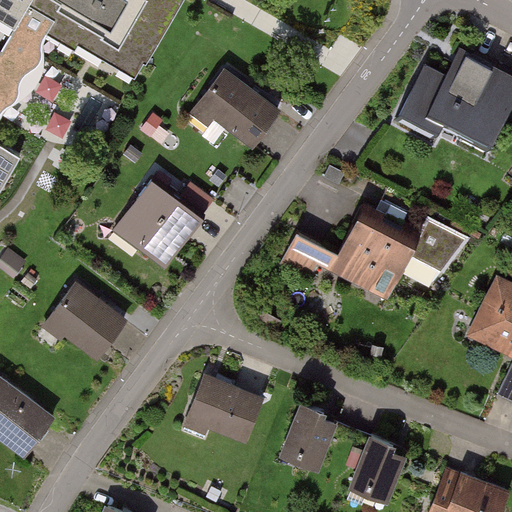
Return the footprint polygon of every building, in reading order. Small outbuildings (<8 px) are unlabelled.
[(25,0),(27,0),(29,1),(2,52),(0,50),(0,195),(24,155),(0,140),(0,115),(6,108),(22,78),(40,62),(41,46),(55,16),(59,18),(51,32),(141,82),(187,0),(0,0),(0,26),(8,31),(25,0)] [(511,95),(511,76),(454,44),(438,73),(417,61),(387,114),(426,136),(436,117),(485,144),(511,95)] [(279,112),(217,66),(185,111),(207,127),(213,119),(252,148),(279,112)] [(198,219),(144,180),(107,231),(160,270),(198,219)] [(281,263),(309,278),(315,266),(383,302),(405,261),(435,280),(469,238),(427,215),(417,235),(362,206),(334,258),(295,237),(281,263)] [(511,280),(492,271),(464,333),(511,355),(511,280)] [(124,318),(69,282),(42,323),(97,359),(124,318)] [(264,395),(200,370),(179,424),(205,435),(208,428),(246,443),(264,395)] [(0,380),(0,444),(20,459),(50,418),(0,380)] [(321,409),(292,397),(269,453),(316,471),(335,423),(318,416),(321,409)] [(392,443),(362,432),(342,484),(385,501),(402,458),(389,452),(392,443)] [(499,511),(508,489),(442,464),(423,511),(499,511)]
